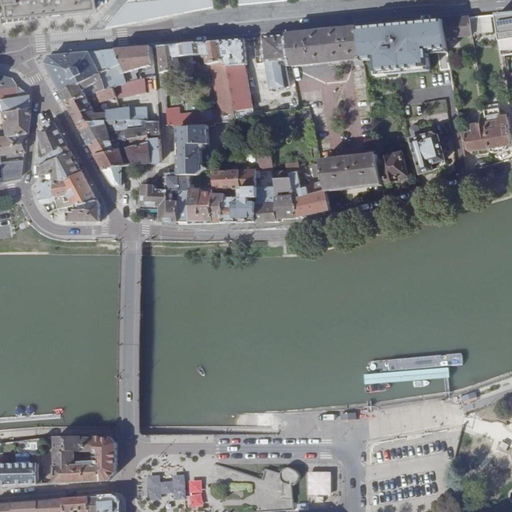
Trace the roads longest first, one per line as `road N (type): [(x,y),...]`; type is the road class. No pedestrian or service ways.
road 1 (unclassified): [(19,46),(511,3)]
road 2 (residential): [(129,231),(296,233),(511,174)]
road 3 (residential): [(352,448),(126,448)]
road 4 (residential): [(126,448),(129,231)]
road 5 (unclassified): [(129,231),(40,89)]
road 6 (unclassified): [(352,448),(371,427),(475,406)]
road 7 (unclassified): [(24,189),(41,225),(54,231),(129,231)]
road 8 (residential): [(127,485),(0,497)]
